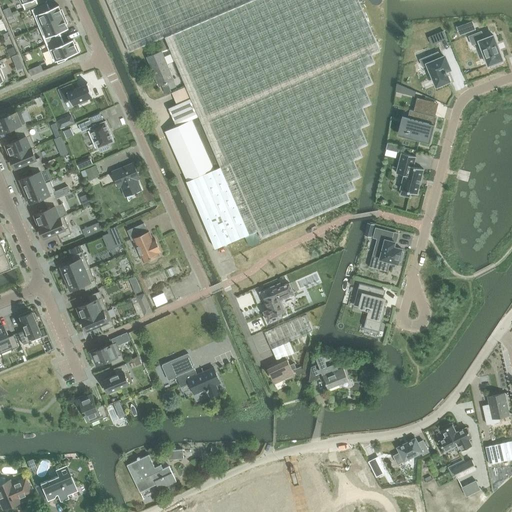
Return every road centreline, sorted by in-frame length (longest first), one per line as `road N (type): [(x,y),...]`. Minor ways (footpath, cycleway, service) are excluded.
road 1 (unclassified): [(147,511),(273,454),(413,429),(459,393),(511,315)]
road 2 (unclassified): [(260,362),(102,0)]
road 3 (residential): [(79,0),(207,291)]
road 4 (residential): [(511,77),(463,98),(414,283)]
